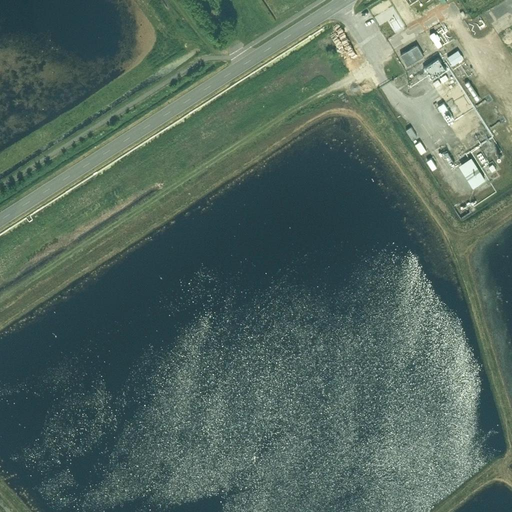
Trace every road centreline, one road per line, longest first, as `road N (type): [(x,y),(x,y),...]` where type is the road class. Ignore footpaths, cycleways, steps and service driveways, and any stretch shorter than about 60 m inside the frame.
road 1 (track): [(0,303),(352,75)]
road 2 (tertiary): [(0,220),(345,0)]
